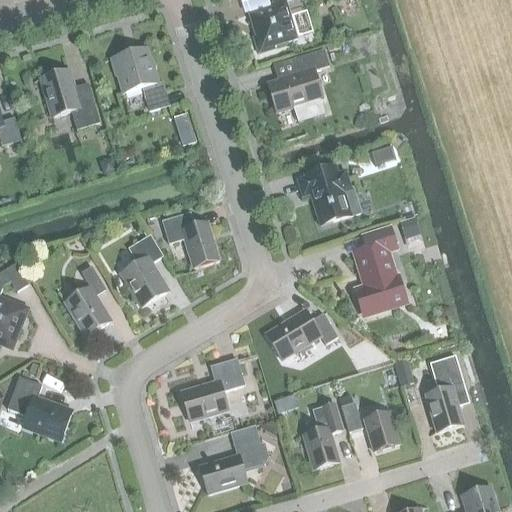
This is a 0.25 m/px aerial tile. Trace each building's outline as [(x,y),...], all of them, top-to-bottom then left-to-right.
[(291,1),(290,0),(267,0),(271,9),(248,16),(255,39),(253,40),(258,57),(274,52),(273,49),(297,42),(285,3),(291,1)] [(158,86),(148,51),(110,62),(115,80),(117,79),(122,97),(142,91),(149,116),(170,110),(165,95),(163,85),(158,86)] [(267,87),(276,116),(278,116),(281,128),(297,124),(293,111),(323,102),(314,74),(329,70),(323,53),(293,62),(297,77),(267,87)] [(72,82),(69,74),(40,82),(51,121),(65,117),(71,115),(76,133),(99,126),(92,104),(79,108),(72,82)] [(184,149),(196,146),(187,117),(176,120),(184,149)] [(0,125),(0,123),(0,143),(2,149),(21,144),(14,121),(0,125)] [(104,178),(117,173),(112,160),(100,164),(104,178)] [(337,177),(335,169),(304,179),(305,181),(297,183),(302,200),(310,197),(320,228),(350,219),(343,195),(350,193),(345,174),(337,177)] [(194,230),(190,216),(161,225),(168,248),(184,243),(193,272),(218,264),(207,226),(194,230)] [(417,233),(414,222),(399,226),(403,237),(417,233)] [(397,251),(390,232),(362,240),(365,252),(354,256),(364,290),(356,293),(364,319),(407,306),(398,279),(395,281),(387,255),(397,251)] [(163,260),(150,238),(128,252),(137,267),(120,277),(141,311),(167,295),(150,267),(163,260)] [(28,288),(16,267),(0,276),(0,347),(11,352),(26,313),(0,302),(0,295),(2,289),(10,285),(17,295),(28,288)] [(106,294),(91,270),(80,276),(89,291),(64,306),(85,340),(110,325),(95,300),(106,294)] [(311,324),(304,314),(265,338),(281,364),(320,340),(325,348),(337,341),(323,317),(311,324)] [(463,387),(455,359),(429,367),(437,395),(425,398),(437,437),(463,429),(451,391),(463,387)] [(395,365),(402,389),(413,386),(407,361),(395,365)] [(244,389),(237,364),(210,372),(215,387),(181,397),(189,425),(204,421),(203,419),(227,412),(222,395),(244,389)] [(41,389),(19,380),(7,413),(25,419),(22,430),(61,445),(72,415),(36,402),(41,389)] [(281,401),(273,404),(277,416),(285,414),(281,401)] [(361,432),(354,406),(341,409),(349,436),(361,432)] [(342,434),(334,407),(312,414),(318,434),(303,439),(313,474),(338,466),(330,437),(342,434)] [(398,448),(389,416),(364,423),(373,455),(398,448)] [(199,470),(207,498),(247,486),(243,474),(252,471),(249,460),(262,456),(260,447),(254,429),(230,436),(236,459),(199,470)] [(208,456),(222,453),(219,441),(206,444),(208,456)] [(495,511),(489,491),(462,499),(465,511),(495,511)]
